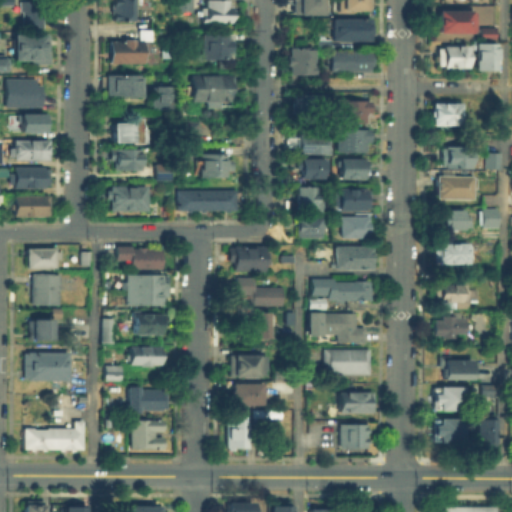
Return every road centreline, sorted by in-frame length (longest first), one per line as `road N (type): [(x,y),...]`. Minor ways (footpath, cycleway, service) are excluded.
road 1 (tertiary): [(511,478),(0,475)]
road 2 (residential): [(400,478),(402,0)]
road 3 (residential): [(194,511),(198,230)]
road 4 (residential): [(263,229),(0,230)]
road 5 (residential): [(74,230),(76,0)]
road 6 (residential): [(263,229),(264,0)]
